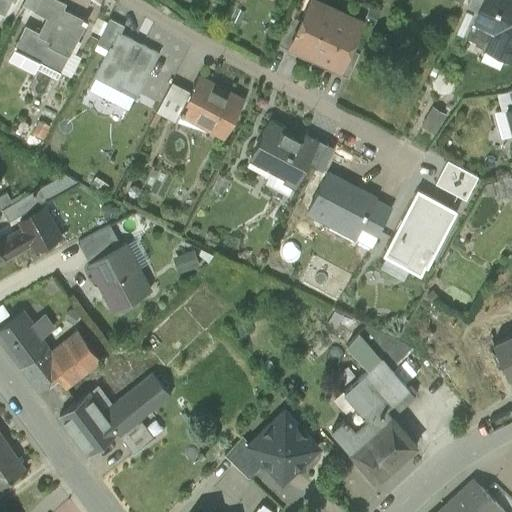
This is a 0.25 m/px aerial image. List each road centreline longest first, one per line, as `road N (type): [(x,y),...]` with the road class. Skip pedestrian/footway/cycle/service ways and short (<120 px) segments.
road 1 (residential): [(409,152),(130,0)]
road 2 (residential): [(104,511),(0,371)]
